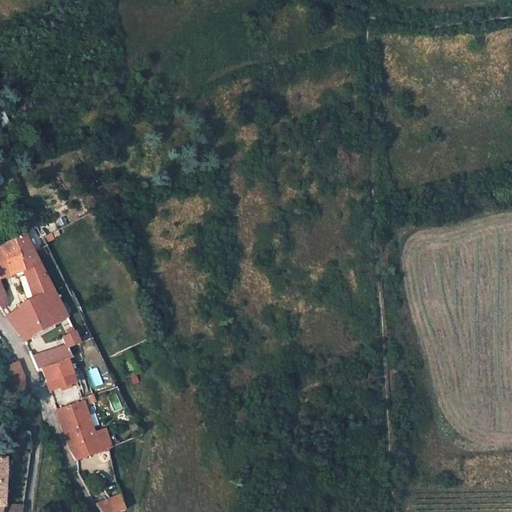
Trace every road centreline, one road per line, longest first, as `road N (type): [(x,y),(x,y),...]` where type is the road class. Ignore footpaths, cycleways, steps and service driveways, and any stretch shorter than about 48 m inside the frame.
road 1 (unclassified): [(91,511),(36,386)]
road 2 (residential): [(27,511),(36,386)]
